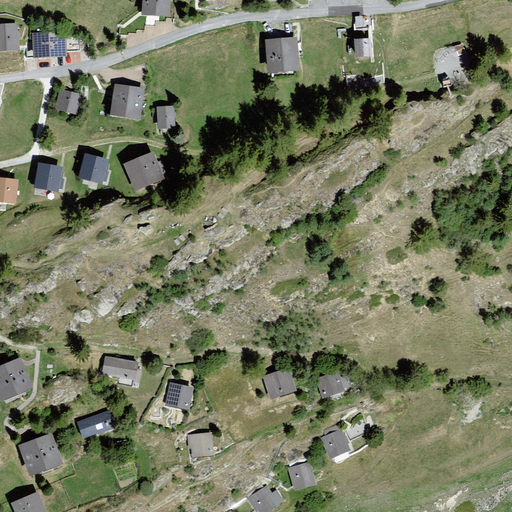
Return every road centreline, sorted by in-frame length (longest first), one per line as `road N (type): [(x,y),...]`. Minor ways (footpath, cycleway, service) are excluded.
road 1 (residential): [(0,82),(99,67),(213,26),(405,11),(449,0)]
road 2 (track): [(437,75),(340,90),(208,151),(115,142),(33,158)]
road 3 (track): [(39,347),(182,362),(213,349),(330,354),(358,364)]
